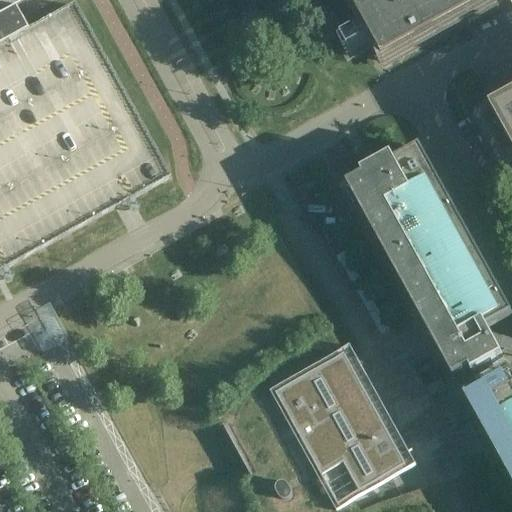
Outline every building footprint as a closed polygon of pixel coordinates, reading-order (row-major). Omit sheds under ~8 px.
[(349,0),(374,42),(386,63),(497,2),(495,0),(349,0)] [(26,33),(12,9),(0,16),(0,271),(124,203),(167,179),(72,7),(26,33)] [(511,97),(493,108),(511,141),(511,97)] [(473,376),(504,359),(500,352),(510,347),(504,336),(494,342),(488,330),(511,315),(511,313),(421,149),(395,163),(393,159),(362,176),(365,180),(349,189),(455,381),(471,372),(473,376)] [(168,286),(188,275),(225,255),(231,252),(216,226),(153,260),(168,286)] [(345,356),(273,396),(222,424),(270,511),(328,511),(335,508),(353,498),(391,477),(407,468),(400,456),(354,372),(348,361),(345,356)] [(511,373),(509,368),(478,386),(481,390),(465,399),(511,484),(511,373)] [(447,390),(445,386),(441,380),(425,389),(431,399),(447,390)] [(464,421),(452,400),(436,409),(448,430),(464,421)]
